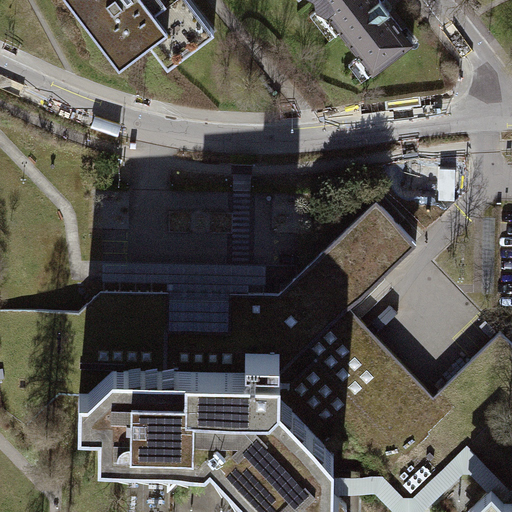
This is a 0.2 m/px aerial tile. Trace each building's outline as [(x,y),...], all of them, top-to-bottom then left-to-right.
[(164,66),(208,32),(184,0),(69,0),(118,65),(147,43),(164,66)] [(382,7),(377,0),(311,0),(313,10),(322,13),(369,73),(409,42),(382,7)] [(165,298),(165,290),(96,290),(76,311),(59,311),(57,350),(74,374),(78,425),(97,426),(97,457),(137,458),(175,458),(175,463),(165,463),(164,486),(188,464),(183,464),(183,459),(200,461),(204,455),(263,511),(262,511),(342,511),(343,504),(327,490),(328,474),(329,453),(312,435),(329,421),(403,494),(511,394),(511,347),(496,331),(429,394),(345,305),(410,240),(373,201),(300,269),(273,294),(245,293),(226,293),(225,299),(165,298)] [(492,214),(478,214),(476,294),(491,294),(492,214)] [(226,293),(245,293),(245,282),(260,282),(261,262),(250,262),(148,261),(100,260),(100,272),(100,278),(166,279),(165,290),(165,298),(225,299),(226,293)] [(462,511),(511,511),(511,491),(505,491),(464,447),(411,498),(398,498),(377,475),(328,474),(327,490),(372,490),(394,511),(413,511),(455,470),(466,469),(487,490),(462,511)]
